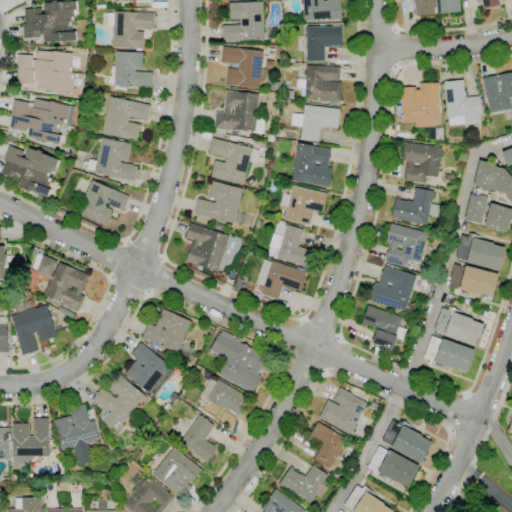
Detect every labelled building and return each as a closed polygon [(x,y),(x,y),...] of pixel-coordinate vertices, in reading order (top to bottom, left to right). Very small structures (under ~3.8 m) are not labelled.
[(52,43),(52,41),(44,42),(43,30),(40,31),(40,37),(24,38),(23,24),(26,23),(25,9),(41,8),(42,14),(45,14),(44,3),(53,3),(53,1),(58,0),(58,1),(76,0),(76,9),(74,9),(75,21),(72,21),(73,31),(75,31),(76,40),(57,41),(57,42),(52,43)] [(304,22),(302,0),(340,0),(341,19),(304,22)] [(413,15),(413,11),(415,11),(415,3),(413,3),(413,0),(433,0),(434,6),(436,6),(436,12),(435,12),(435,14),(413,15)] [(441,13),(441,11),(437,12),(436,4),(440,4),(439,0),(459,0),(460,12),(441,13)] [(484,8),(482,0),(503,0),(504,3),(484,8)] [(223,41),(222,25),(240,24),(240,19),(229,20),(228,2),(240,2),(240,3),(262,2),(264,39),(223,41)] [(143,49),(133,48),(112,47),(113,27),(107,26),(108,13),(114,13),(114,11),(137,12),(155,13),(154,29),(137,28),(136,32),(144,32),(143,49)] [(306,61),(306,27),(332,26),(332,23),(340,23),(340,26),(342,26),(342,46),(342,48),(339,48),(339,46),(330,46),(330,47),(324,47),(324,60),(306,61)] [(260,88),(239,86),(226,85),(228,68),(238,69),(239,64),(221,62),(222,47),(240,48),(240,49),(263,51),(260,88)] [(72,93),(64,92),(64,93),(52,92),(52,91),(37,90),(38,81),(33,80),(33,84),(29,84),(29,90),(21,89),(21,83),(17,83),(19,69),(16,68),(18,54),(33,55),(33,59),(36,60),(37,50),(73,53),(72,73),(74,73),(72,93)] [(126,90),(115,89),(115,86),(114,86),(114,85),(109,84),(109,76),(112,76),(112,66),(115,66),(116,51),(142,53),(142,69),(135,69),(135,71),(153,72),(152,87),(135,86),(135,88),(126,88),(126,90)] [(273,69),(265,68),(266,60),(274,61),(273,69)] [(338,105),(329,105),(329,101),(305,100),(305,91),(301,91),(301,88),(296,88),(296,78),(305,79),(306,65),(340,67),(339,81),(329,81),(329,82),(342,82),(341,101),(339,101),(338,105)] [(511,118),(506,120),(504,110),(490,113),(486,96),(485,97),(482,79),(511,72),(511,118)] [(449,125),(449,118),(448,118),(445,90),(444,90),(444,81),(464,80),(466,97),(479,96),(480,98),(484,97),(485,108),(481,108),(482,114),(479,114),(480,123),(465,125),(465,124),(449,125)] [(439,127),(415,127),(415,123),(401,123),(401,87),(416,87),(416,90),(419,90),(419,83),(439,83),(439,110),(439,127)] [(264,134),(252,133),(252,131),(234,129),(234,130),(214,128),(215,112),(223,113),(226,90),(237,91),(237,92),(259,94),(257,118),(265,118),(264,134)] [(294,99),(284,98),(285,90),(295,91),(294,99)] [(137,140),(124,138),(102,133),(110,96),(132,101),(150,105),(147,120),(129,116),(128,122),(140,124),(137,140)] [(59,144),(41,140),(41,141),(35,140),(36,139),(28,137),(30,126),(27,125),(26,131),(10,128),(13,114),(11,114),(14,99),(29,103),(29,102),(33,103),(34,98),(50,102),(50,101),(56,102),(55,103),(70,106),(75,107),(71,122),(67,121),(66,125),(58,123),(57,127),(59,128),(58,135),(61,135),(59,144)] [(318,142),(300,139),(302,127),(290,125),(292,113),(303,114),(304,105),(340,109),(338,128),(326,127),(325,128),(320,128),(318,142)] [(134,182),(116,178),(116,177),(94,172),(94,170),(93,170),(93,172),(90,171),(90,170),(87,169),(89,159),(96,161),(101,137),(118,141),(118,139),(124,140),(123,142),(132,144),(128,160),(121,158),(120,162),(137,166),(134,182)] [(244,184),(211,176),(215,160),(225,163),(226,157),(208,153),(212,138),(237,144),(238,142),(243,143),(243,146),(252,148),(252,149),(260,151),(257,163),(250,161),(244,184)] [(424,183),(403,180),(406,161),(402,161),(404,142),(434,146),(434,145),(438,145),(438,147),(442,147),(437,177),(426,176),(424,183)] [(329,186),(292,180),(298,143),(331,149),(328,167),(332,168),(329,186)] [(47,197),(30,190),(30,191),(25,189),(25,188),(17,185),(22,174),(19,173),(16,179),(1,173),(6,160),(4,158),(9,145),(24,152),(22,157),(25,158),(29,148),(37,151),(37,150),(43,152),(42,153),(58,159),(55,168),(53,167),(49,177),(52,178),(49,188),(50,189),(47,197)] [(511,164),(506,166),(501,152),(511,148),(511,164)] [(504,169),(511,177),(511,202),(500,189),(500,191),(490,189),(489,191),(488,191),(486,196),(488,196),(481,224),(465,220),(471,194),(472,195),(474,186),(473,185),(479,160),(496,164),(495,166),(504,169)] [(105,225),(96,221),(77,212),(92,180),(112,189),(129,196),(123,211),(106,203),(105,206),(112,210),(105,225)] [(234,223),(225,221),(225,223),(218,221),(218,220),(194,214),(198,198),(215,203),(216,199),(208,198),(213,181),(243,189),(234,223)] [(309,225),(284,219),(292,185),(328,194),(323,213),(311,210),(305,209),(304,210),(313,212),(309,225)] [(426,225),(400,219),(400,222),(395,220),(395,219),(391,218),(395,199),(396,199),(396,197),(399,198),(399,200),(407,201),(408,200),(413,201),(416,188),(434,192),(431,203),(440,205),(438,217),(429,215),(426,225)] [(491,203),(511,209),(511,213),(507,232),(484,225),(491,203)] [(223,232),(212,228),(214,222),(225,226),(223,232)] [(217,272),(186,261),(193,240),(185,238),(190,223),(229,236),(217,272)] [(405,267),(385,261),(390,243),(386,242),(391,223),(428,233),(420,262),(408,259),(405,267)] [(308,268),(276,257),(276,256),(267,253),(274,230),(277,231),(279,224),(285,226),(286,224),(303,230),(298,246),(313,251),(308,268)] [(499,270),(467,262),(467,261),(455,258),(461,235),(468,237),(469,233),(475,234),(474,238),(494,243),(494,245),(505,248),(499,270)] [(278,299),(261,293),(263,286),(256,283),(264,259),(271,262),(272,261),(296,269),(297,267),(304,269),(303,271),(306,272),(299,290),(288,286),(287,288),(282,286),(278,299)] [(79,311),(61,302),(59,307),(53,305),(54,303),(46,300),(48,297),(43,294),(52,276),(59,262),(75,269),(89,275),(80,294),(85,297),(79,311)] [(493,297),(484,295),(483,296),(461,290),(460,295),(454,294),(455,289),(448,287),(454,264),(465,267),(466,265),(499,274),(493,297)] [(405,312),(369,301),(374,282),(378,283),(379,279),(380,279),(384,265),(416,275),(405,312)] [(240,292),(234,290),(237,283),(243,285),(240,292)] [(23,355),(18,339),(11,315),(35,308),(47,305),(53,327),(54,327),(57,337),(40,342),(38,332),(33,333),(38,351),(23,355)] [(392,350),(372,343),(377,329),(365,325),(364,327),(361,325),(368,305),(402,317),(398,327),(407,330),(403,341),(396,339),(392,350)] [(72,318),(58,309),(60,306),(65,309),(74,314),(72,318)] [(476,347),(444,335),(445,334),(434,330),(441,308),(448,310),(450,307),(455,309),(454,312),(473,319),(473,320),(484,325),(476,347)] [(177,353),(142,337),(148,323),(155,326),(163,309),(174,314),(191,322),(177,353)] [(8,353),(0,353),(0,317),(6,317),(7,324),(8,324),(8,353)] [(252,393),(219,375),(227,360),(210,350),(219,333),(238,341),(255,350),(254,351),(266,358),(258,374),(261,376),(252,393)] [(467,372),(455,368),(455,369),(436,362),(434,367),(428,365),(430,360),(423,358),(431,336),(442,340),(443,338),(475,350),(467,372)] [(155,396),(150,392),(149,394),(125,375),(134,364),(133,363),(137,359),(131,354),(141,342),(155,354),(154,354),(170,367),(170,368),(174,372),(155,396)] [(160,351),(166,355),(163,359),(156,354),(157,353),(150,349),(152,347),(156,349),(160,351)] [(194,367),(190,364),(194,356),(198,359),(194,367)] [(116,432),(103,421),(104,420),(98,415),(103,408),(92,399),(102,387),(116,398),(118,395),(108,388),(119,374),(130,383),(147,397),(141,405),(139,403),(116,432)] [(216,419),(200,409),(206,400),(199,396),(210,378),(216,382),(218,379),(249,398),(239,415),(228,409),(227,410),(223,407),(216,419)] [(351,434),(319,417),(328,400),(338,405),(339,404),(344,407),(344,406),(333,400),(340,387),(352,394),(352,395),(367,403),(351,434)] [(173,402),(169,399),(174,392),(179,396),(173,402)] [(79,465),(74,447),(61,450),(53,420),(72,415),(70,408),(85,404),(89,422),(94,420),(99,440),(88,443),(92,462),(79,465)] [(207,463),(180,443),(199,415),(214,426),(204,440),(214,446),(216,443),(219,445),(207,463)] [(49,457),(13,457),(13,450),(10,450),(10,445),(12,445),(12,424),(29,424),(29,436),(33,436),(33,419),(49,418),(49,437),(49,457)] [(421,463),(391,447),(392,446),(381,440),(393,419),(399,423),(400,419),(406,422),(404,426),(422,435),(422,436),(432,442),(421,463)] [(329,468),(313,459),(320,448),(307,441),(318,422),(346,439),(329,468)] [(9,459),(0,459),(0,428),(8,428),(9,459)] [(356,449),(349,445),(352,440),(359,444),(356,449)] [(408,487),(397,481),(397,482),(379,472),(377,477),(371,474),(373,470),(367,467),(378,446),(388,451),(389,450),(419,466),(408,487)] [(190,484),(188,483),(187,483),(192,487),(183,498),(152,474),(174,447),(202,470),(190,484)] [(310,504),(279,484),(290,468),(291,466),(294,468),(293,470),(300,475),(301,474),(305,477),(313,465),(328,475),(310,504)] [(130,511),(122,504),(137,488),(131,482),(137,475),(144,481),(148,476),(173,499),(161,511),(130,511)] [(320,497),(317,495),(324,484),(327,487),(320,497)] [(393,511),(352,511),(353,511),(343,505),(356,485),(362,489),(364,486),(370,489),(368,492),(384,503),(383,505),(394,511),(393,511)] [(264,511),(265,511),(261,508),(276,488),(306,511),(264,511)] [(6,511),(6,509),(15,509),(15,498),(21,498),(21,497),(41,497),(41,511),(6,511)]
